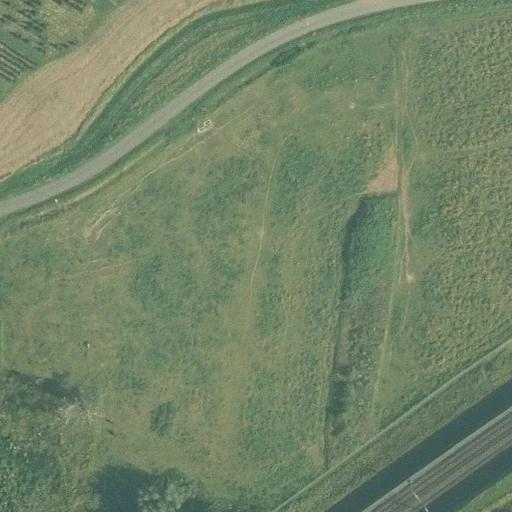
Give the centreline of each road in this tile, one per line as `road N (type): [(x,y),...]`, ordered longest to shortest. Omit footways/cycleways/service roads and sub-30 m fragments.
road 1 (motorway): [(511,36),(0,383)]
road 2 (motorway): [(0,447),(129,351),(511,105)]
road 3 (unclassified): [(0,209),(56,187),(262,40),(406,0)]
